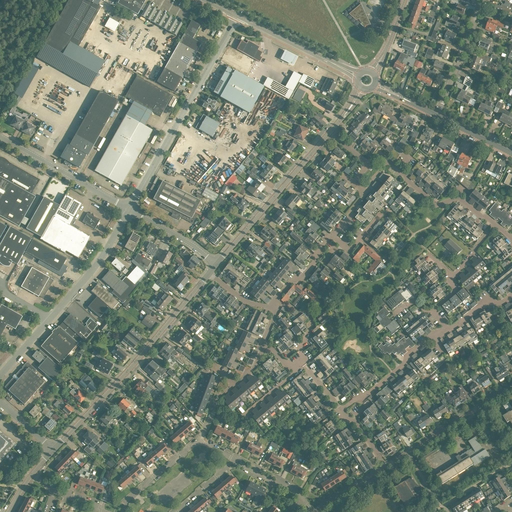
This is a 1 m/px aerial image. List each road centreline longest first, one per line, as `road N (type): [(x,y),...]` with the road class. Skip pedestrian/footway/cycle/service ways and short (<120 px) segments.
road 1 (tertiary): [(53,449),(209,273)]
road 2 (residential): [(129,209),(237,16)]
road 3 (residential): [(0,375),(96,264),(129,209)]
road 4 (tertiary): [(216,264),(330,132)]
road 5 (residential): [(386,466),(511,385)]
road 6 (residential): [(129,209),(0,136)]
road 7 (unknown): [(64,124),(90,92),(60,74),(39,73),(26,95),(32,109)]
road 8 (residential): [(388,159),(436,204),(458,196),(495,224)]
road 9 (secondary): [(358,76),(237,16)]
road 10 (residential): [(340,410),(447,329)]
road 11 (unknown): [(178,123),(226,156),(246,139),(232,123),(217,142)]
road 12 (residential): [(437,115),(483,0)]
